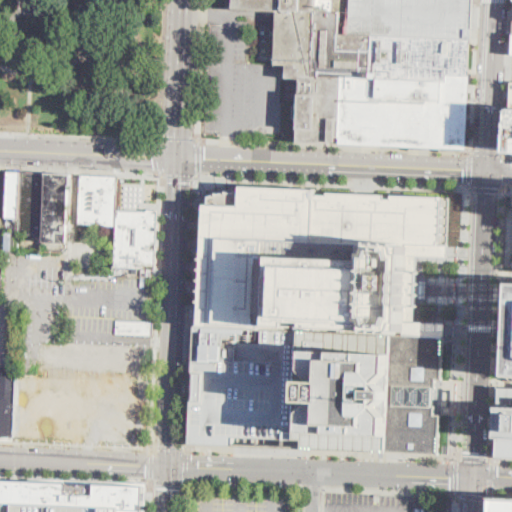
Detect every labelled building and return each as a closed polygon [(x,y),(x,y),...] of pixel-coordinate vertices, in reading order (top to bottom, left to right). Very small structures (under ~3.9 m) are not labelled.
[(232,0),(341,0),(341,11),(340,34),(351,34),(375,35),(373,77),(343,76),(300,75),(286,74),(286,63),(275,63),(276,9),(232,7),(232,0)] [(472,0),(471,38),(375,35),(351,34),(352,0),(472,0)] [(469,81),(373,77),(375,35),(471,38),(469,81)] [(343,76),(341,143),(298,142),(300,75),(343,76)] [(467,147),(341,143),(343,76),(373,77),(469,81),(467,147)] [(9,171),(22,172),(20,220),(7,219),(9,171)] [(20,236),(20,220),(22,172),(47,173),(45,237),(20,236)] [(47,173),(71,174),(67,246),(61,253),(44,252),(45,237),(47,173)] [(81,175),(119,176),(118,211),(117,226),(79,225),(81,175)] [(198,327),(203,198),(207,198),(207,192),(245,193),(245,187),(315,189),(315,194),(332,194),(332,192),(385,193),(385,198),(395,198),(395,195),(450,196),(448,255),(418,254),(416,304),(415,304),(414,320),(446,321),(446,337),(445,337),(198,327)] [(118,211),(147,212),(150,210),(157,210),(159,212),(156,269),(115,267),(117,226),(118,211)] [(154,322),(154,336),(116,335),(117,321),(154,322)] [(443,368),(443,379),(442,379),(437,379),(436,388),(434,388),(433,405),(436,406),(435,415),(441,416),(439,454),(387,451),(387,455),(304,451),(304,446),(305,441),(283,440),(236,438),(235,439),(235,446),(192,444),(196,327),(198,327),(445,337),(444,339),(443,368)] [(0,371),(17,372),(15,436),(0,435),(0,371)] [(511,456),(496,456),(497,435),(500,388),(511,388),(511,456)] [(145,511),(147,486),(0,479),(0,502),(122,507),(121,511),(145,511)] [(494,511),(495,498),(511,498),(511,511),(494,511)] [(121,511),(122,507),(0,502),(0,511),(121,511)]
